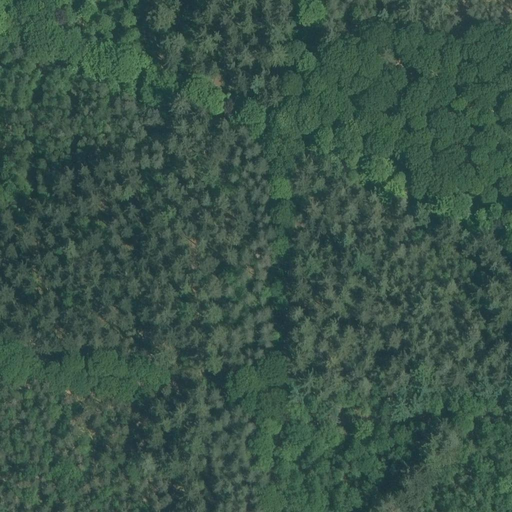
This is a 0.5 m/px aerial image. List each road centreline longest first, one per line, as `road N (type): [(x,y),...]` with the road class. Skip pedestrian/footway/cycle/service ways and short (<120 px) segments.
road 1 (track): [(0,39),(298,144),(511,242)]
road 2 (track): [(268,511),(299,131)]
